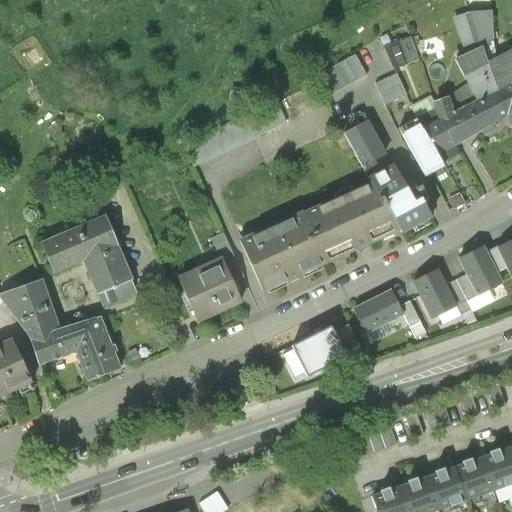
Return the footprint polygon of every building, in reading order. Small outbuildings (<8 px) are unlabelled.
[(454,60),(476,105),(494,96),(486,67),(479,49),(492,44),(490,13),(468,15),(463,19),(473,51),(454,60)] [(408,27),(384,34),(386,43),(411,36),(408,27)] [(417,62),(408,40),(384,50),(393,72),(417,62)] [(511,53),(511,54),(486,67),(494,96),(511,90),(511,53)] [(343,62),(354,82),(365,76),(354,56),(343,62)] [(333,67),(344,88),(354,82),(343,62),(333,67)] [(323,73),(334,93),(344,88),(333,67),(323,73)] [(323,73),(313,78),(324,99),(334,93),(323,73)] [(400,86),(394,75),(373,85),(379,96),(400,86)] [(400,86),(379,96),(384,107),(405,97),(400,86)] [(511,90),(494,96),(501,121),(507,118),(511,130),(511,90)] [(476,105),(449,119),(459,144),(501,121),(494,96),(476,105)] [(409,108),(415,121),(421,134),(437,126),(432,107),(433,106),(429,98),(409,108)] [(436,156),(459,144),(449,119),(444,102),(433,106),(432,107),(437,126),(421,134),(436,156)] [(276,106),(245,120),(254,140),(285,126),(276,106)] [(244,118),(182,146),(193,170),(255,142),(254,140),(245,120),(244,118)] [(397,130),(403,143),(421,134),(415,121),(397,130)] [(381,156),(364,125),(342,137),(359,168),(381,156)] [(444,167),(436,156),(421,134),(403,143),(423,179),(444,167)] [(327,260),(401,225),(394,211),(389,213),(381,197),(373,180),(305,212),(327,260)] [(413,182),(381,197),(389,213),(394,211),(401,225),(403,230),(429,217),(422,202),(427,199),(421,187),(416,189),(413,182)] [(265,289),(327,260),(305,212),(242,241),(265,289)] [(105,217),(43,244),(56,273),(84,261),(99,295),(105,293),(132,281),(105,217)] [(213,241),(222,262),(233,258),(224,236),(213,241)] [(511,238),(488,251),(498,271),(509,265),(511,271),(511,238)] [(485,245),(461,256),(479,293),(503,282),(498,271),(488,251),(485,245)] [(183,285),(203,328),(244,308),(224,266),(183,285)] [(439,268),(415,280),(434,316),(458,304),(439,268)] [(41,281),(0,294),(0,298),(8,309),(30,338),(39,366),(76,353),(87,384),(120,371),(99,320),(60,332),(41,281)] [(139,296),(132,281),(105,293),(111,308),(139,296)] [(392,288),(355,307),(368,331),(405,312),(392,288)] [(338,324),(298,343),(314,375),(353,356),(352,353),(341,331),(338,324)] [(355,324),(341,331),(352,353),(366,346),(355,324)] [(0,395),(31,382),(12,340),(0,345),(0,395)] [(497,490),(511,484),(511,448),(486,458),(497,490)] [(486,458),(460,467),(471,499),(497,490),(486,458)] [(460,467),(434,476),(445,508),(471,499),(460,467)] [(434,476),(407,485),(416,511),(433,511),(445,508),(434,476)] [(387,511),(416,511),(407,485),(381,495),(387,511)] [(221,511),(216,501),(180,511),(221,511)]
